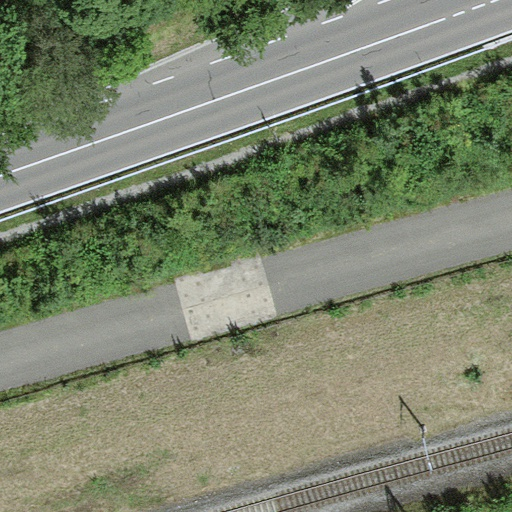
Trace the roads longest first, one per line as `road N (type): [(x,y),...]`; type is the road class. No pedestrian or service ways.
road 1 (unclassified): [(511,217),(0,361)]
road 2 (secondary): [(0,163),(461,0)]
